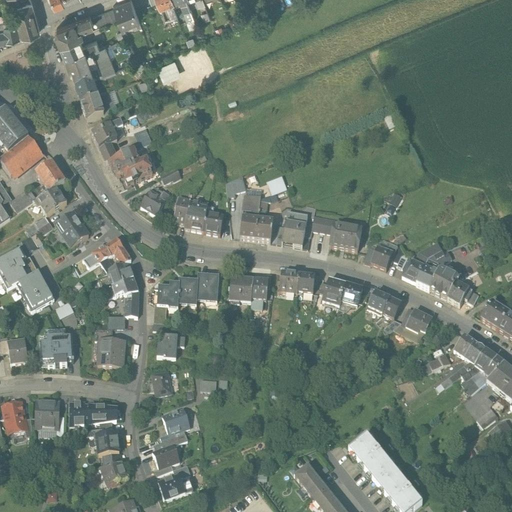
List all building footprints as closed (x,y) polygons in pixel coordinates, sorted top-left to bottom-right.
[(7,0),(12,10),(14,19),(16,18),(21,39),(39,35),(39,34),(31,5),(28,0),(7,0)] [(50,0),(54,10),(63,7),(60,0),(50,0)] [(169,0),(155,0),(157,4),(159,9),(166,7),(167,12),(171,22),(177,19),(171,4),(169,0)] [(185,0),(169,0),(171,4),(178,2),(183,15),(190,12),(185,0)] [(194,0),(198,9),(205,7),(201,0),(194,0)] [(290,0),(281,0),(286,11),(293,8),(290,0)] [(130,1),(113,8),(114,11),(118,21),(121,30),(139,23),(130,1)] [(114,11),(93,19),(97,30),(118,21),(114,11)] [(190,12),(183,15),(187,24),(194,22),(190,12)] [(73,23),(57,30),(56,30),(55,34),(60,46),(78,38),(82,36),(80,32),(93,27),(89,17),(73,23)] [(4,32),(0,33),(0,44),(19,40),(16,27),(4,29),(4,32)] [(78,38),(60,46),(65,59),(66,63),(99,50),(96,42),(82,47),(78,38)] [(99,50),(66,63),(75,89),(92,83),(115,73),(105,49),(106,48),(106,47),(99,50)] [(163,83),(180,76),(175,61),(157,68),(163,83)] [(141,63),(122,71),(123,74),(132,70),(133,73),(144,69),(141,63)] [(92,83),(75,89),(80,105),(97,99),(92,83)] [(97,99),(80,105),(87,123),(105,118),(117,105),(114,94),(97,99)] [(155,110),(146,114),(149,121),(158,117),(155,110)] [(0,117),(0,116),(0,150),(6,158),(28,140),(17,127),(15,128),(4,114),(0,117)] [(146,114),(136,118),(139,126),(150,122),(149,121),(146,114)] [(109,129),(91,137),(98,152),(109,147),(117,144),(112,133),(116,131),(117,133),(123,130),(122,127),(120,124),(109,129)] [(146,133),(134,138),(140,151),(147,149),(149,147),(146,140),(149,139),(146,133)] [(6,158),(0,162),(0,165),(11,179),(41,155),(28,140),(6,158)] [(109,147),(98,152),(105,166),(108,165),(116,162),(109,147)] [(160,180),(147,149),(140,151),(133,154),(139,168),(147,164),(148,167),(147,167),(152,178),(138,183),(141,190),(160,180)] [(116,162),(108,165),(111,171),(112,172),(113,173),(114,175),(117,174),(120,183),(124,181),(127,189),(134,186),(133,185),(138,183),(152,178),(147,167),(148,167),(147,164),(139,168),(133,154),(116,162)] [(51,165),(35,176),(46,193),(49,196),(56,191),(65,186),(51,165)] [(176,172),(160,180),(164,187),(172,183),(173,184),(180,180),(176,172)] [(242,179),(225,186),(226,200),(235,200),(234,196),(245,193),(242,179)] [(267,184),(271,198),(287,192),(282,179),(267,184)] [(0,186),(0,227),(10,221),(1,208),(3,206),(9,201),(0,186)] [(154,189),(150,196),(149,195),(141,209),(156,219),(169,199),(168,198),(172,192),(166,188),(162,194),(154,189)] [(56,191),(49,196),(40,201),(39,202),(36,204),(46,219),(66,206),(56,191)] [(42,192),(29,202),(32,206),(39,202),(40,201),(49,196),(46,193),(44,194),(43,193),(42,192)] [(395,207),(401,198),(390,192),(385,201),(395,207)] [(26,196),(15,203),(21,213),(32,206),(29,202),(26,196)] [(261,201),(255,201),(252,217),(254,221),(258,222),(260,203),(261,201)] [(190,204),(180,202),(180,204),(177,203),(174,214),(175,215),(173,223),(185,226),(190,204)] [(21,213),(15,203),(11,206),(17,216),(21,213)] [(268,204),(260,203),(258,222),(263,222),(266,219),(268,204)] [(207,208),(190,204),(185,226),(184,230),(203,233),(207,209),(207,208)] [(213,211),(207,209),(203,233),(220,236),(222,219),(212,217),(213,211)] [(307,218),(287,214),(284,231),(282,243),(293,245),(293,247),(301,249),(304,237),(305,227),(306,227),(307,218)] [(73,217),(57,228),(65,241),(67,239),(73,249),(88,240),(73,217)] [(335,222),(314,218),(311,231),(332,235),(333,226),(334,226),(335,222)] [(45,220),(35,226),(38,232),(49,225),(45,220)] [(254,221),(243,220),(240,240),(255,241),(258,222),(254,221)] [(263,222),(258,222),(255,241),(270,243),(273,224),(263,222)] [(49,225),(38,232),(43,238),(53,231),(49,225)] [(334,226),(333,226),(332,235),(330,248),(357,253),(359,242),(361,242),(362,238),(360,237),(361,231),(334,226)] [(284,231),(278,230),(276,244),(282,245),(282,243),(284,231)] [(36,236),(31,239),(37,249),(42,246),(36,236)] [(310,238),(304,237),(301,249),(307,250),(310,238)] [(30,239),(21,244),(27,256),(37,251),(30,239)] [(117,242),(105,250),(111,259),(115,256),(123,251),(117,242)] [(387,253),(377,249),(370,265),(386,271),(390,260),(392,261),(398,248),(395,247),(390,245),(387,253)] [(414,264),(410,262),(402,279),(416,285),(425,269),(424,269),(428,261),(441,254),(437,246),(419,255),(414,264)] [(103,247),(100,249),(101,252),(93,257),(99,266),(106,262),(111,259),(105,250),(103,247)] [(369,248),(363,262),(370,265),(377,249),(371,247),(369,248)] [(26,261),(20,251),(0,261),(0,280),(7,294),(16,289),(39,276),(30,259),(26,261)] [(123,251),(115,256),(118,262),(122,268),(123,268),(130,263),(123,251)] [(428,261),(424,269),(425,269),(416,285),(429,291),(437,275),(437,274),(438,273),(436,269),(438,265),(441,266),(451,261),(447,254),(443,256),(441,254),(428,261)] [(404,255),(401,257),(396,267),(402,269),(408,258),(404,255)] [(93,257),(83,263),(89,272),(99,266),(93,257)] [(110,268),(106,262),(99,266),(103,272),(106,276),(109,275),(113,272),(110,268)] [(122,268),(118,262),(110,268),(113,272),(122,268)] [(113,272),(109,275),(114,289),(133,282),(130,274),(126,276),(123,268),(122,268),(113,272)] [(456,279),(441,271),(438,273),(437,274),(437,275),(429,291),(435,294),(435,295),(446,300),(447,300),(456,284),(458,283),(456,279)] [(103,272),(96,277),(98,280),(106,276),(103,272)] [(478,272),(468,278),(473,287),(482,282),(480,280),(478,281),(477,278),(480,276),(478,272)] [(299,275),(281,273),(279,293),(296,295),(297,293),(299,275)] [(315,277),(299,275),(297,293),(313,295),(315,277)] [(39,276),(16,289),(31,316),(54,303),(39,276)] [(207,277),(198,277),(198,276),(197,283),(195,306),(195,308),(196,308),(196,301),(205,301),(207,277)] [(218,278),(207,277),(205,301),(205,304),(205,301),(216,302),(216,304),(218,278)] [(252,282),(230,280),(228,306),(229,306),(229,303),(250,305),(251,301),(252,282)] [(346,285),(329,280),(328,284),(324,297),(322,303),(339,308),(341,303),(346,285)] [(188,282),(180,282),(180,281),(179,281),(177,309),(177,312),(178,305),(186,306),(188,282)] [(114,289),(112,290),(115,299),(123,296),(125,300),(138,295),(133,282),(114,289)] [(197,283),(189,282),(188,282),(186,306),(186,308),(187,308),(187,306),(195,306),(197,283)] [(268,283),(252,282),(251,301),(267,302),(268,283)] [(322,282),(318,293),(322,294),(322,296),(324,297),(328,284),(322,282)] [(456,284),(447,300),(459,308),(463,301),(467,303),(472,293),(456,284)] [(179,286),(170,286),(170,285),(168,310),(168,311),(169,309),(177,309),(179,286)] [(362,290),(346,285),(341,303),(357,307),(362,290)] [(169,290),(159,289),(158,289),(157,308),(157,309),(166,310),(168,310),(169,290)] [(112,290),(104,293),(107,299),(108,301),(115,299),(112,290)] [(390,299),(375,293),(366,311),(380,317),(382,315),(390,299)] [(478,297),(472,293),(467,303),(473,306),(478,297)] [(138,295),(125,300),(125,316),(125,319),(137,320),(138,299),(138,295)] [(115,299),(108,301),(108,303),(111,313),(119,311),(115,299)] [(401,305),(390,299),(382,315),(393,321),(394,320),(401,305)] [(508,314),(490,303),(480,320),(497,331),(508,314)] [(54,310),(59,321),(73,314),(69,304),(54,310)] [(166,310),(157,309),(157,308),(154,308),(153,325),(165,326),(166,310)] [(404,309),(401,316),(407,319),(410,312),(404,309)] [(414,311),(405,327),(418,334),(419,331),(424,334),(431,320),(414,311)] [(511,317),(508,314),(497,331),(511,340),(511,317)] [(393,321),(383,329),(387,334),(401,324),(394,320),(393,321)] [(165,326),(153,325),(153,333),(166,333),(167,326),(165,326)] [(110,332),(94,333),(95,343),(99,343),(111,344),(110,332)] [(44,340),(39,341),(40,366),(47,366),(48,369),(67,368),(67,364),(74,364),(72,339),(66,339),(66,336),(44,337),(44,340)] [(167,338),(163,338),(162,345),(158,345),(156,359),(163,360),(163,361),(165,361),(165,363),(172,364),(172,361),(175,362),(176,348),(184,348),(185,339),(173,339),(173,336),(167,336),(167,338)] [(464,337),(454,352),(464,359),(475,344),(464,337)] [(111,344),(99,343),(99,344),(100,344),(98,358),(97,368),(122,371),(123,370),(122,370),(123,356),(124,356),(125,345),(111,344)] [(7,344),(1,345),(3,357),(9,356),(9,355),(9,353),(7,344)] [(24,344),(15,346),(16,352),(9,353),(9,355),(9,356),(11,367),(27,365),(24,344)] [(475,344),(464,359),(470,363),(475,366),(485,351),(475,344)] [(496,359),(485,351),(475,366),(474,367),(480,371),(490,378),(495,374),(502,364),(496,359)] [(444,355),(436,359),(437,362),(439,362),(443,367),(450,365),(444,355)] [(470,363),(449,377),(452,382),(462,375),(474,367),(475,366),(470,363)] [(511,371),(502,364),(495,374),(490,378),(486,382),(511,402),(511,371)] [(474,367),(462,375),(465,380),(461,383),(467,390),(465,392),(468,396),(479,387),(470,377),(480,371),(474,367)] [(167,375),(152,378),(156,398),(171,395),(167,375)] [(406,397),(414,394),(407,379),(399,382),(406,397)] [(216,381),(201,381),(200,393),(215,393),(216,381)] [(58,404),(36,403),(36,414),(37,415),(36,420),(38,420),(37,429),(57,430),(58,418),(58,404)] [(19,405),(2,409),(6,430),(9,431),(14,430),(15,435),(25,433),(26,432),(24,422),(23,419),(24,417),(22,407),(19,405)] [(83,405),(70,405),(70,427),(89,426),(89,408),(83,407),(83,405)] [(106,408),(94,409),(89,408),(89,426),(99,425),(111,424),(116,423),(116,412),(106,410),(106,408)] [(491,409),(477,420),(483,428),(498,418),(491,409)] [(183,412),(162,419),(168,436),(174,434),(189,429),(183,412)] [(30,420),(24,422),(26,432),(25,433),(26,439),(32,438),(30,420)] [(505,422),(488,433),(491,437),(483,442),(488,448),(511,433),(505,422)] [(100,431),(91,432),(89,433),(90,439),(96,438),(103,437),(102,431),(100,431)] [(168,436),(160,439),(162,445),(176,440),(174,434),(168,436)] [(103,437),(96,438),(98,458),(119,455),(117,435),(103,437)] [(366,435),(348,450),(398,511),(413,511),(422,505),(366,435)] [(176,440),(162,445),(164,451),(173,447),(174,449),(175,449),(174,448),(178,446),(176,440)] [(164,451),(152,455),(158,471),(159,472),(170,467),(179,464),(174,449),(173,447),(164,451)] [(107,465),(92,471),(94,476),(99,475),(98,474),(109,470),(107,465)] [(109,470),(98,474),(99,475),(101,482),(104,481),(106,488),(111,486),(112,487),(119,484),(119,483),(127,480),(121,466),(109,470)] [(170,467),(159,472),(158,471),(155,472),(157,478),(172,473),(173,473),(170,467)] [(173,473),(172,473),(175,481),(179,479),(179,481),(190,478),(186,467),(173,473)] [(343,511),(327,491),(325,492),(323,489),(324,488),(315,476),(307,467),(294,477),(311,499),(312,498),(315,501),(313,502),(321,511),(343,511)] [(175,481),(158,487),(164,504),(192,494),(189,484),(181,486),(179,481),(179,479),(175,481)] [(132,502),(109,511),(138,511),(138,510),(135,511),(132,502)]
